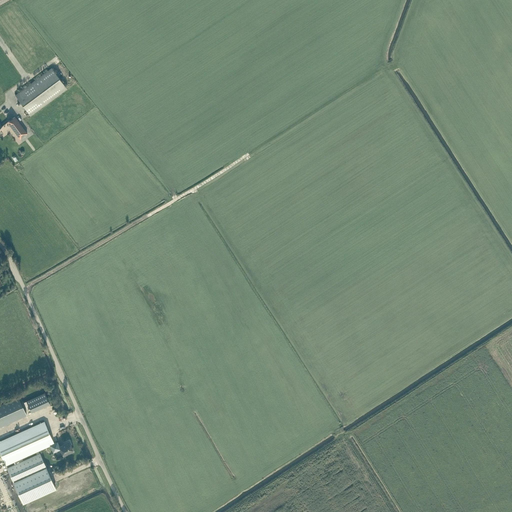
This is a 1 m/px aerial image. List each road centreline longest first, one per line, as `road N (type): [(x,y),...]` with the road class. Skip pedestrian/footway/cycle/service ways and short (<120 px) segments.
road 1 (track): [(397,61),(24,289)]
road 2 (unclassified): [(125,511),(0,243)]
